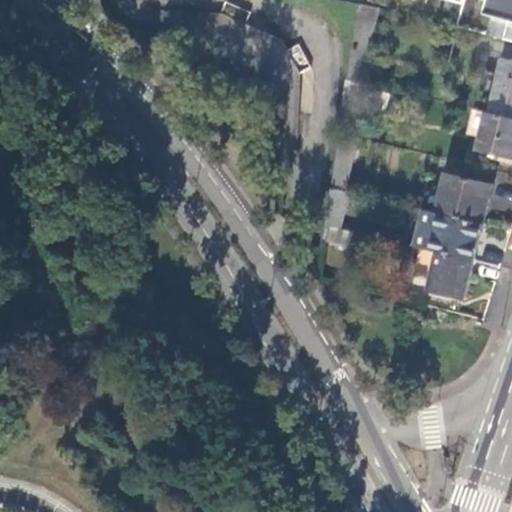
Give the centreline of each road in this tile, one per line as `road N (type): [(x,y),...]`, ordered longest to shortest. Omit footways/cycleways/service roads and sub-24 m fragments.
road 1 (tertiary): [(0,7),(152,152),(223,251),(373,511)]
road 2 (tertiary): [(345,395),(259,253),(173,135),(27,0)]
road 3 (tertiary): [(511,384),(434,424),(399,422),(345,395)]
road 4 (tertiary): [(417,511),(345,395)]
road 5 (primary): [(511,384),(471,511)]
